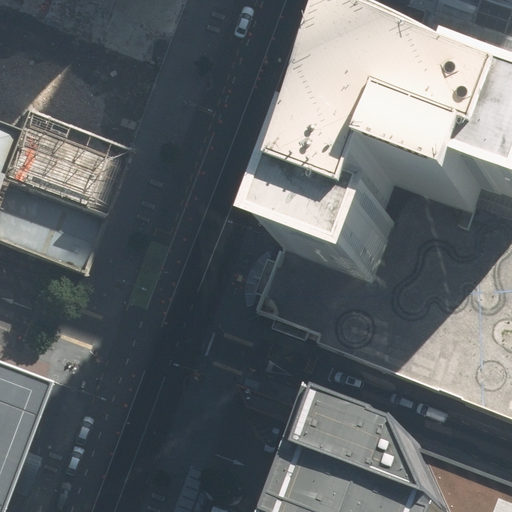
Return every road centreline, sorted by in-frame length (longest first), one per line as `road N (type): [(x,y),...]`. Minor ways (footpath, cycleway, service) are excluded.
road 1 (residential): [(511,449),(209,337),(165,336)]
road 2 (tertiary): [(284,0),(165,336)]
road 3 (tertiary): [(165,336),(101,511)]
road 4 (residential): [(165,336),(89,328),(0,293)]
